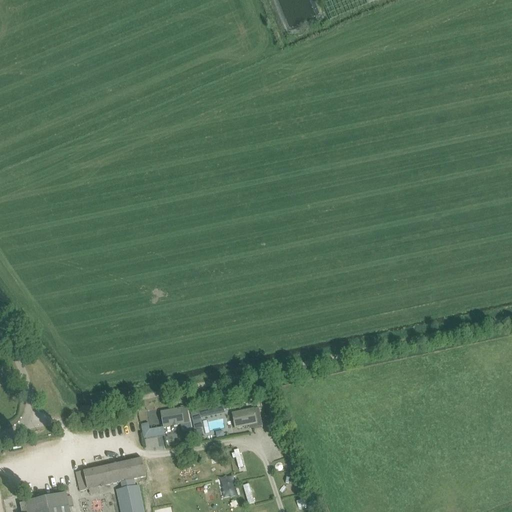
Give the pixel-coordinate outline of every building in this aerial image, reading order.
[(223,404),(191,411),(195,430),(203,428),(201,417),(224,412),(224,411),(223,405),(223,404)] [(187,408),(161,413),(164,428),(174,426),(174,427),(178,426),(178,425),(184,424),(184,425),(190,424),(187,408)] [(254,409),(233,414),(236,429),(249,426),(252,426),(253,429),(263,427),(259,408),(254,409)] [(76,473),(79,483),(80,492),(122,483),(123,490),(120,491),(125,511),(140,511),(134,480),(146,478),(142,459),(76,473)] [(249,505),(254,503),(249,484),(243,486),(249,505)] [(69,511),(68,505),(71,505),(70,499),(67,499),(66,495),(26,504),(20,505),(21,511),(69,511)]
